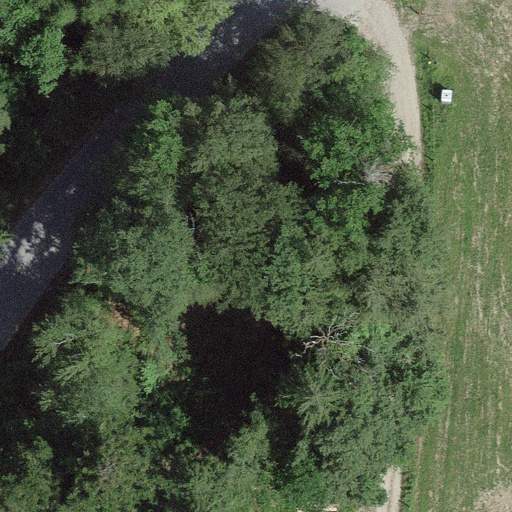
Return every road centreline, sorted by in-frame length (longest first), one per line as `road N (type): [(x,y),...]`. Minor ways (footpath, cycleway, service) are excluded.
road 1 (track): [(375,511),(397,328),(400,134),(382,33),(362,0)]
road 2 (tertiary): [(262,0),(149,112),(0,291)]
